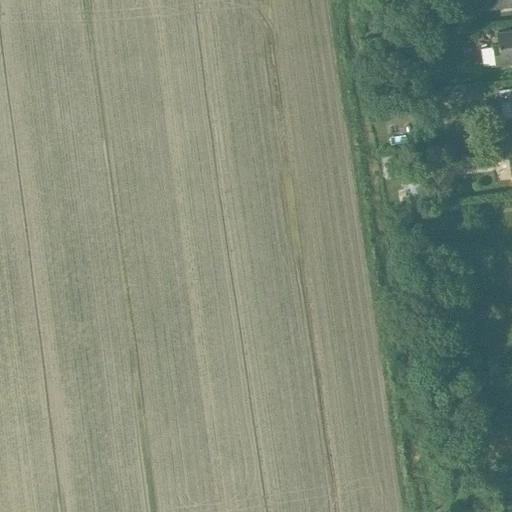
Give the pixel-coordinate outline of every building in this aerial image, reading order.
[(496,44),(490,45),(493,64),(511,62),(511,58),(511,57),(511,31),(495,34),(496,44)] [(428,132),(410,135),(412,148),(430,145),(428,132)] [(442,207),(434,208),(435,216),(443,215),(442,207)] [(436,314),(435,306),(428,307),(429,315),(436,314)] [(466,322),(465,314),(458,315),(459,323),(466,322)] [(446,357),(432,358),(434,371),(447,370),(446,357)]
